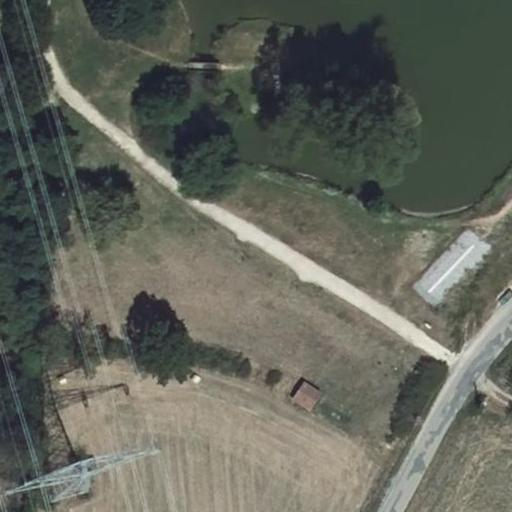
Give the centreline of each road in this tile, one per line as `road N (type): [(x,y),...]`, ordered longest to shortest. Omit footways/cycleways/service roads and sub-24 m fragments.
road 1 (track): [(466,375),(173,182),(57,78),(46,0)]
road 2 (unclassified): [(511,318),(466,375),(389,511)]
